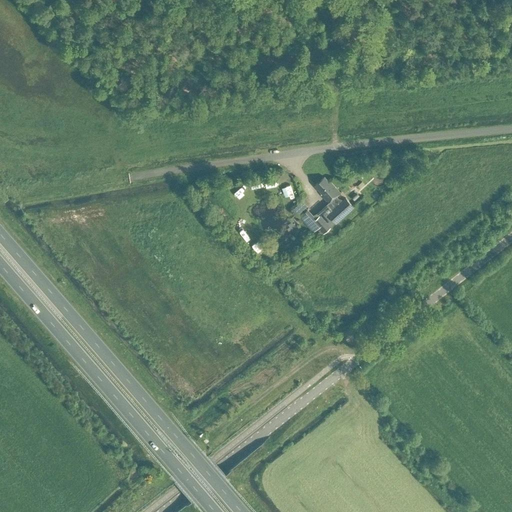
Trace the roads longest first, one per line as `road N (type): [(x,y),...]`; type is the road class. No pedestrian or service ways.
road 1 (unclassified): [(164,511),(511,235)]
road 2 (unclassified): [(511,128),(136,174)]
road 3 (trunk): [(241,511),(0,233)]
road 4 (trunk): [(0,264),(215,511)]
road 5 (track): [(334,0),(332,146)]
